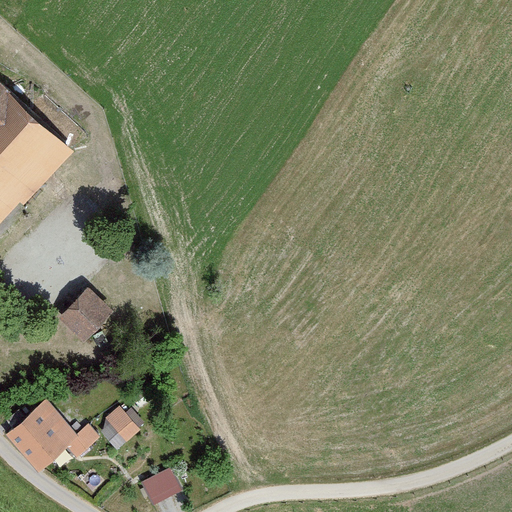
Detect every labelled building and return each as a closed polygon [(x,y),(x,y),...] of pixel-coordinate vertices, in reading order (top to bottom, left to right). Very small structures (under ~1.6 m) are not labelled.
[(0,226),(77,145),(0,72),(0,226)] [(87,292),(65,315),(90,338),(111,315),(87,292)] [(45,403),(14,432),(45,466),(69,443),(79,454),(98,436),(89,426),(77,437),(45,403)] [(118,404),(106,417),(129,440),(142,426),(118,404)] [(153,498),(184,484),(173,461),(142,475),(153,498)]
